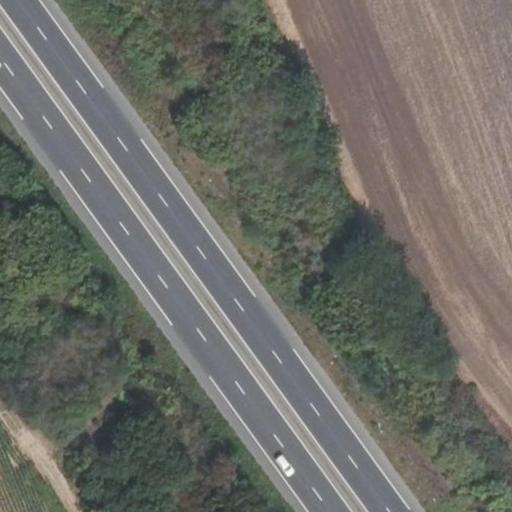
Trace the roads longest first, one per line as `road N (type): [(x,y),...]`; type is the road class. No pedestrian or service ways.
road 1 (motorway): [(390,511),(18,0)]
road 2 (motorway): [(0,54),(329,511)]
